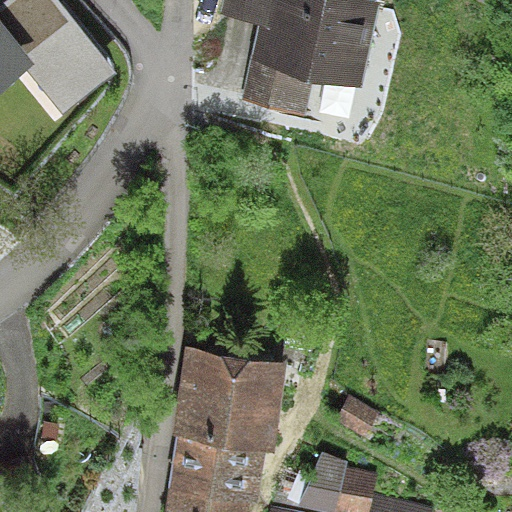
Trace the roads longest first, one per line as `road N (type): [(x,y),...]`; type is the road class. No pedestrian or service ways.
road 1 (residential): [(163,79),(177,181),(171,325),(148,511)]
road 2 (residential): [(261,142),(287,169),(337,304),(306,412),(257,511)]
road 3 (residential): [(0,289),(47,250),(97,190),(163,79)]
